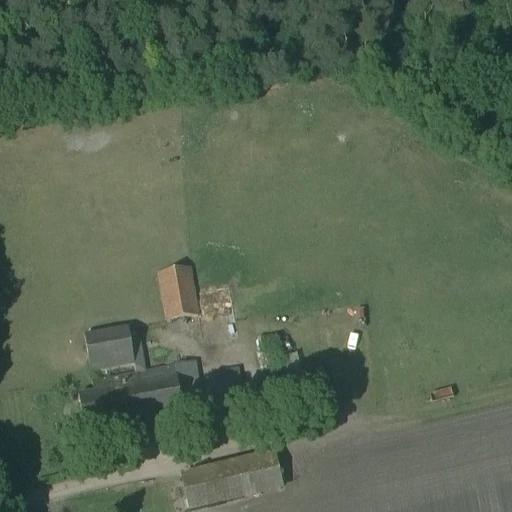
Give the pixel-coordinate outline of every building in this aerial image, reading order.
[(190,267),(158,273),(167,324),(199,318),(190,267)] [(132,367),(133,374),(143,373),(137,341),(128,343),(125,329),(81,338),(88,375),(132,367)] [(277,338),(257,341),(258,352),(279,349),(277,338)] [(290,397),(306,395),(303,373),(288,375),(285,353),(262,357),(269,402),(290,398),(290,397)] [(173,367),(182,416),(203,412),(193,363),(173,367)] [(173,367),(143,373),(133,374),(90,383),(92,395),(76,398),(84,435),(144,424),(146,436),(163,433),(161,420),(182,416),(173,367)] [(217,384),(222,409),(246,405),(241,379),(217,384)] [(275,455),(180,476),(188,511),(202,511),(284,492),(275,455)]
